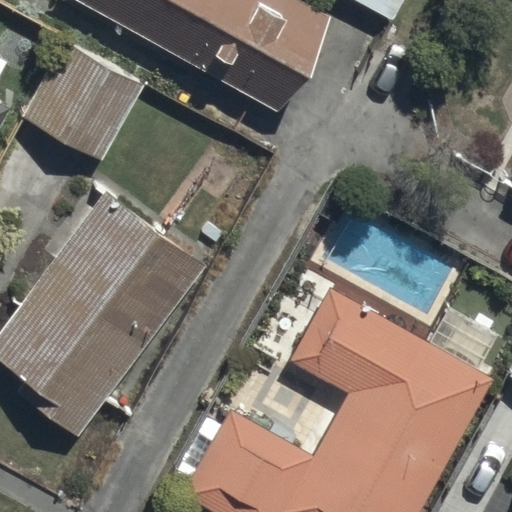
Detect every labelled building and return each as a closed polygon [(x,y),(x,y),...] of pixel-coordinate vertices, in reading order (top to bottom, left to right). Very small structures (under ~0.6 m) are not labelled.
[(89,0),(266,97),(319,0),(89,0)] [(334,0),(391,30),(406,0),(334,0)] [(20,109),(95,148),(134,75),(59,36),(20,109)] [(0,314),(0,369),(69,422),(200,249),(105,177),(0,314)] [(265,511),(272,500),(293,511),(402,511),(484,367),(325,277),(286,346),(345,379),(307,445),(224,399),(176,484),(224,511),(265,511)] [(511,511),(511,487),(497,511),(511,511)]
